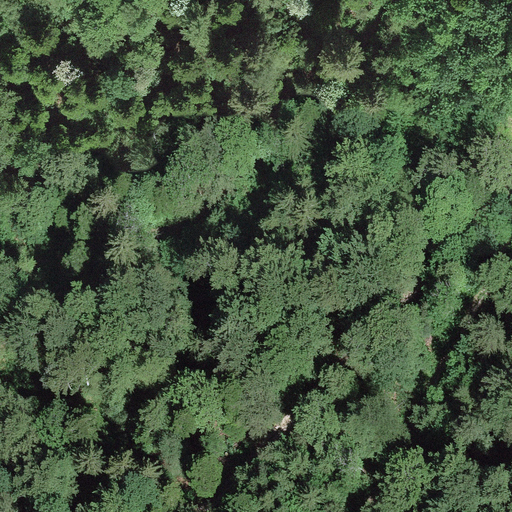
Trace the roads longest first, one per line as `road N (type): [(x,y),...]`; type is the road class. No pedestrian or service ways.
road 1 (track): [(214,511),(511,186)]
road 2 (track): [(0,278),(417,157)]
road 3 (track): [(371,511),(511,237)]
road 4 (track): [(186,220),(390,0)]
